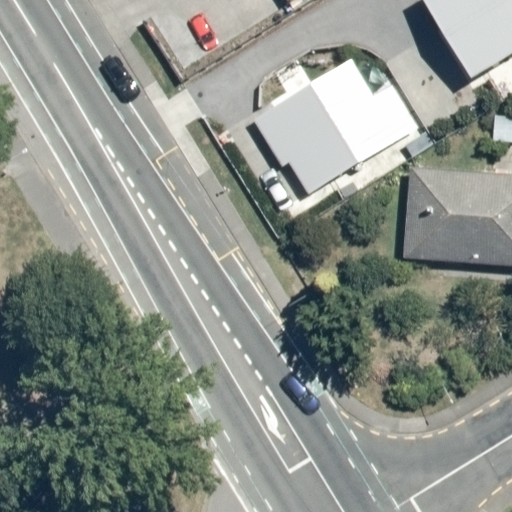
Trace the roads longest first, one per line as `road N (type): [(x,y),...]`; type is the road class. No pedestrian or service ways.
road 1 (secondary): [(310,511),(7,0)]
road 2 (residential): [(388,511),(511,434)]
